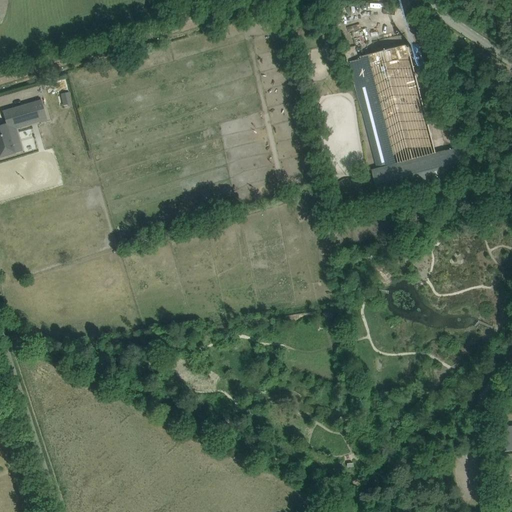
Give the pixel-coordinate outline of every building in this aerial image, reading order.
[(312,26),(314,34),(320,33),(321,32),(320,25),(312,26)] [(436,153),(425,107),(410,54),(408,45),(361,57),(361,59),(350,62),(353,72),(357,89),(376,168),(371,169),(378,195),(373,196),(374,202),(427,188),(426,186),(470,174),(463,146),(436,153)] [(40,100),(32,103),(36,120),(45,118),(40,100)] [(7,124),(0,125),(0,157),(15,153),(15,152),(8,128),(30,122),(25,104),(3,111),(7,124)] [(511,425),(502,426),(504,451),(511,450),(511,425)]
